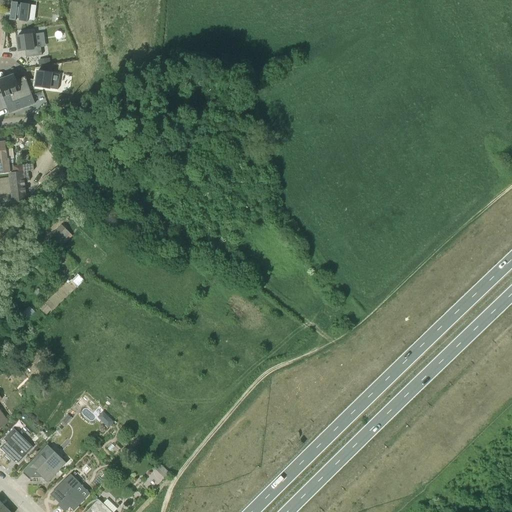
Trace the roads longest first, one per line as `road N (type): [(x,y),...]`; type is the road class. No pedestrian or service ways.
road 1 (track): [(333,343),(230,260),(117,216),(26,121)]
road 2 (trunk): [(511,262),(254,511)]
road 3 (trunk): [(290,511),(511,297)]
road 4 (track): [(333,343),(254,381),(180,471),(162,511)]
